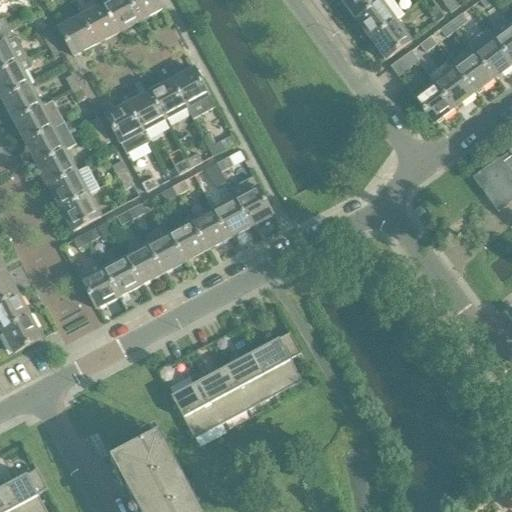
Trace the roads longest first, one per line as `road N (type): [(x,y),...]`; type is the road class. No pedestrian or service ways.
road 1 (residential): [(385,230),(348,225),(321,235),(29,396)]
road 2 (residential): [(303,0),(422,166)]
road 3 (residential): [(490,334),(418,249),(385,230)]
road 4 (residential): [(94,511),(29,396)]
